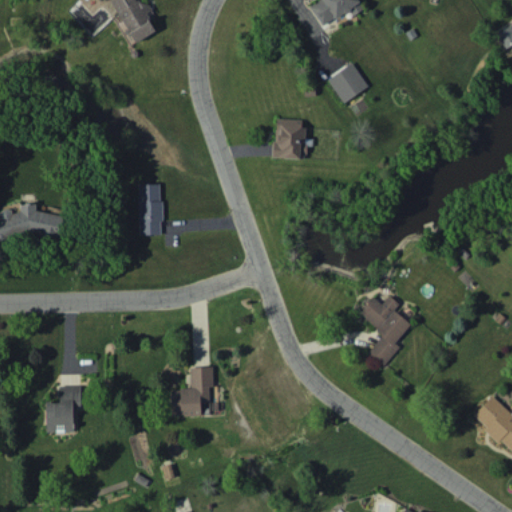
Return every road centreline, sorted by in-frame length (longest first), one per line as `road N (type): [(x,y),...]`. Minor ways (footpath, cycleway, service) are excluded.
road 1 (residential): [(502,511),(300,369),(253,269),(185,62),(203,0)]
road 2 (residential): [(246,239),(511,84)]
road 3 (residential): [(253,269),(165,295),(0,298)]
